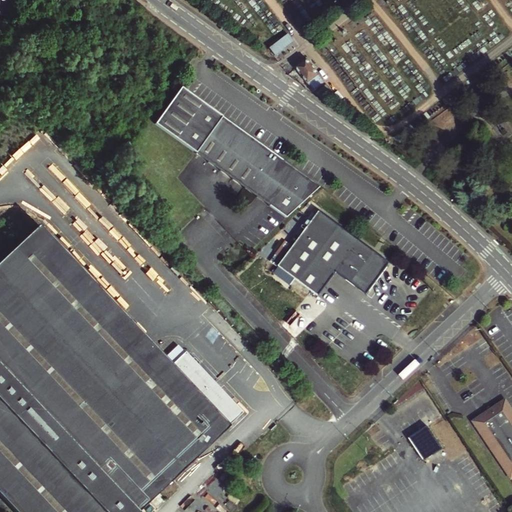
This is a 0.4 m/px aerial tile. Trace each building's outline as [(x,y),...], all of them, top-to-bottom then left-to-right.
[(286,34),(274,43),(281,51),(292,41),(286,34)] [(306,58),(295,68),(314,90),(325,81),(306,58)] [(327,84),(323,88),(330,96),(334,92),(327,84)] [(183,87),(156,125),(245,190),(249,184),(273,201),(269,207),(287,219),(321,187),(183,87)] [(314,222),(280,267),(320,297),(338,273),(368,296),(390,265),(321,213),(318,217),(314,213),(310,219),(314,222)] [(41,222),(0,259),(0,493),(17,511),(135,511),(177,472),(243,411),(200,365),(200,361),(196,357),(193,357),(187,351),(172,364),(41,222)] [(511,410),(506,401),(474,422),(511,479),(511,478),(511,410)] [(430,425),(412,438),(427,460),(445,447),(430,425)]
